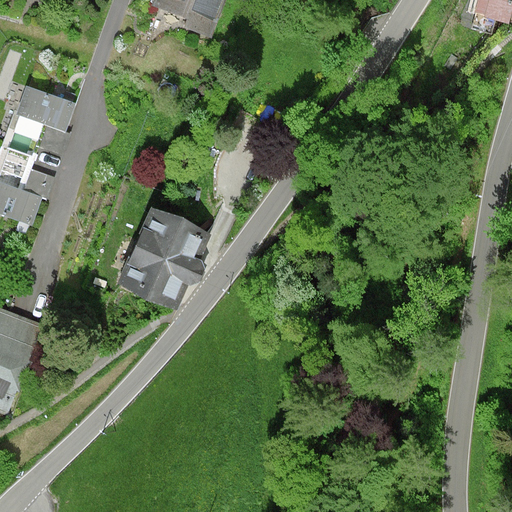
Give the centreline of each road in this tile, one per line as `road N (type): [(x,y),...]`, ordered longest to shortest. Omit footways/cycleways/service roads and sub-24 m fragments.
road 1 (tertiary): [(417,0),(218,283),(141,377),(5,511)]
road 2 (tertiary): [(456,511),(459,420),(511,131)]
road 3 (residential): [(121,0),(29,301)]
